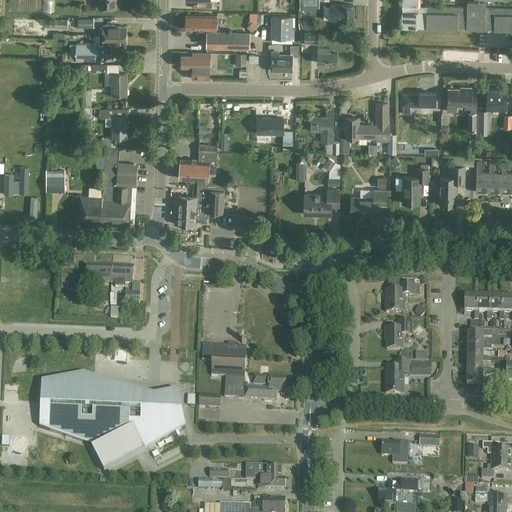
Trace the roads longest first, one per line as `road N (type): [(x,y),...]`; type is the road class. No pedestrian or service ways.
road 1 (residential): [(0,329),(144,333),(152,327),(155,277),(173,255)]
road 2 (residential): [(372,76),(307,90),(169,89)]
road 3 (tertiary): [(158,234),(119,241),(0,235)]
road 4 (residential): [(342,407),(353,390),(355,297),(333,263)]
road 5 (residential): [(448,394),(448,243)]
road 6 (tertiary): [(158,234),(162,90)]
road 7 (residential): [(511,68),(425,65),(372,76)]
road 8 (tertiary): [(291,294),(252,269),(173,255)]
road 9 (tertiary): [(309,411),(307,325),(291,294)]
road 10 (unclassified): [(448,243),(371,242),(333,263)]
